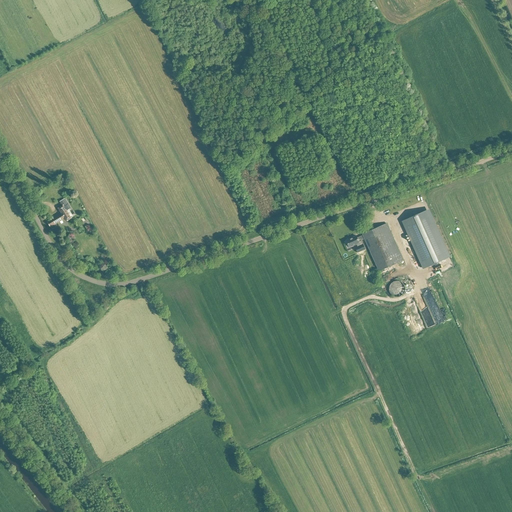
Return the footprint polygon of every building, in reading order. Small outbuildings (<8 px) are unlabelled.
[(67,208),(65,204),(58,208),(61,212),(52,218),(47,222),(49,227),(51,226),(52,226),(65,219),(66,220),(70,218),(65,210),(67,208)] [(425,212),(407,220),(413,234),(409,235),(423,268),(450,256),(435,224),(431,225),(425,212)] [(403,260),(387,224),(363,234),(363,235),(357,238),(356,236),(346,241),(349,248),(359,243),(359,242),(365,239),(379,271),(403,260)] [(398,297),(401,296),(403,294),(404,292),(405,290),(405,287),(404,284),(402,282),(399,281),(397,281),(395,281),(392,282),(390,284),(389,287),(389,290),(390,292),(391,294),(393,296),(395,297),(398,297)] [(429,308),(433,318),(425,321),(428,328),(445,321),(438,305),(433,308),(432,306),(429,308)]
